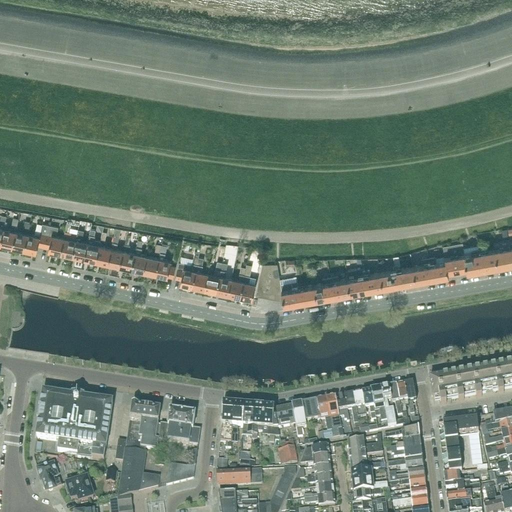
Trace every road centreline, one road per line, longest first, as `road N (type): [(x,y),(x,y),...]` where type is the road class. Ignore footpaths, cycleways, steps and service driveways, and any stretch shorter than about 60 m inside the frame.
road 1 (tertiary): [(0,268),(258,324),(511,281)]
road 2 (residential): [(419,371),(273,401),(212,394)]
road 3 (residential): [(22,364),(212,394)]
road 4 (residential): [(170,511),(176,500),(202,492),(212,394)]
road 5 (residential): [(15,499),(10,456),(22,364)]
